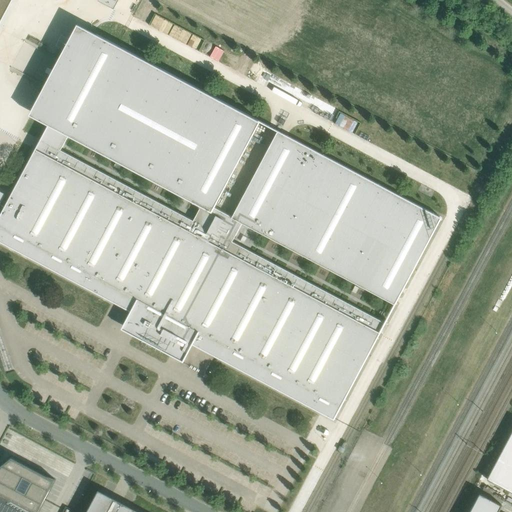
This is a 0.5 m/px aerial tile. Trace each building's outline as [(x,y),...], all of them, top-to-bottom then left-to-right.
[(0,215),(0,241),(132,312),(125,326),(183,357),(190,343),(333,419),(440,218),(96,35),(0,215)] [(352,131),(358,121),(340,112),(335,123),(352,131)] [(511,431),(497,459),(511,467),(511,431)] [(0,511),(37,511),(55,480),(11,456),(0,465),(0,511)] [(511,467),(497,459),(487,479),(511,492),(511,467)] [(98,490),(86,511),(140,511),(99,490),(98,490)] [(497,511),(501,505),(479,493),(469,511),(497,511)]
